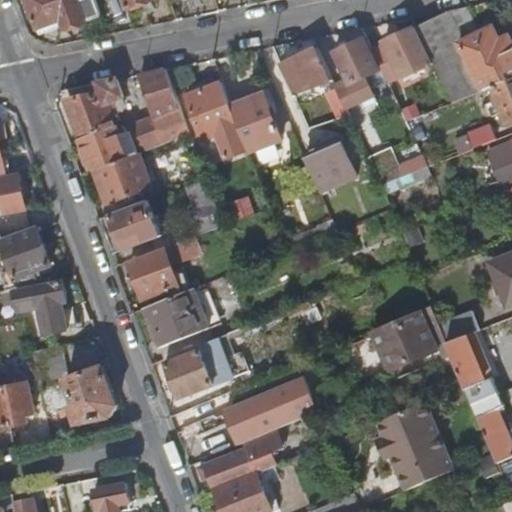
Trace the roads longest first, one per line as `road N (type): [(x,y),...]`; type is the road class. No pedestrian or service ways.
road 1 (residential): [(20,76),(150,445)]
road 2 (residential): [(387,0),(20,76)]
road 3 (residential): [(0,476),(150,445)]
